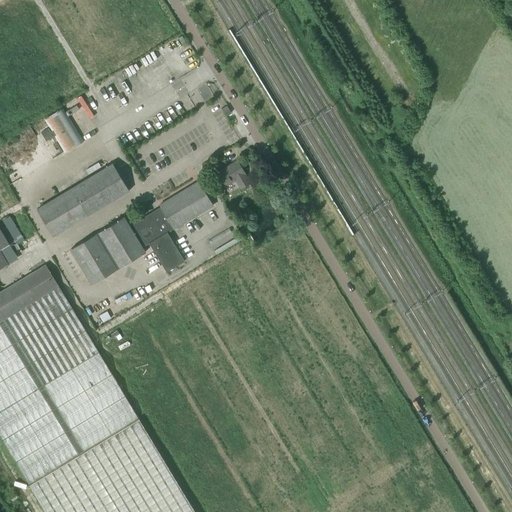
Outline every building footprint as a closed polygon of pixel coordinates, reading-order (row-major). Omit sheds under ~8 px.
[(221,109),(226,116),(231,113),(227,106),(221,109)] [(41,133),(46,141),(54,137),(64,153),(83,142),(63,108),(44,119),(49,128),(41,133)] [(237,161),(224,169),(216,174),(224,187),(237,179),(242,188),(250,184),(245,175),(245,174),(237,161)] [(36,210),(53,237),(129,191),(112,164),(36,210)] [(59,194),(71,187),(69,182),(56,189),(59,194)] [(70,249),(87,278),(108,265),(109,267),(113,264),(112,262),(114,262),(118,269),(145,252),(142,248),(149,244),(166,272),(184,261),(167,233),(213,206),(198,182),(159,205),(161,209),(130,227),(124,217),(70,249)] [(12,216),(4,219),(16,244),(24,240),(12,216)] [(194,511),(45,265),(0,292),(0,291),(0,269),(8,264),(0,251),(0,249),(9,244),(0,229),(0,437),(8,450),(45,511),(194,511)]
